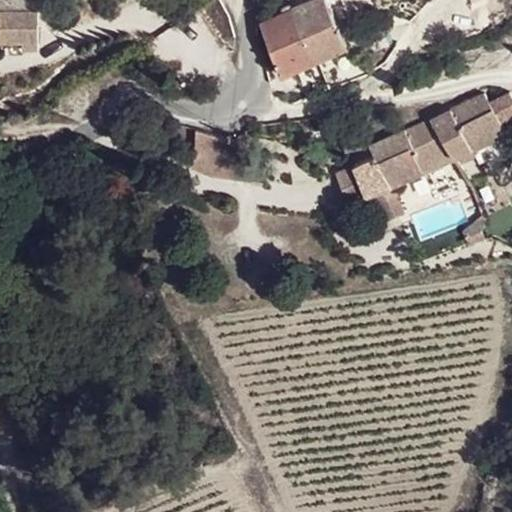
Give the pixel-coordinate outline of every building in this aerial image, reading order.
[(327,0),(304,0),(264,18),(283,70),(348,42),(327,0)] [(36,48),(36,10),(0,9),(0,40),(21,41),(20,48),(36,48)] [(352,162),(365,190),(369,195),(373,196),(382,220),(408,207),(396,182),(455,155),(509,132),(503,118),(511,113),(511,96),(507,89),(489,94),(484,89),(369,139),(376,154),(352,162)] [(203,128),(196,126),(194,158),(216,160),(216,169),(263,174),(264,151),(251,149),(250,142),(245,134),(239,134),(228,133),(209,130),(203,128)] [(362,130),(343,134),(345,146),(364,142),(362,130)] [(352,195),(365,190),(352,162),(339,169),(352,195)] [(460,236),(468,235),(469,235),(472,234),(475,233),(478,231),(482,227),(484,224),(484,221),(484,208),(457,227),(460,236)] [(460,244),(469,243),(468,235),(460,236),(460,244)]
